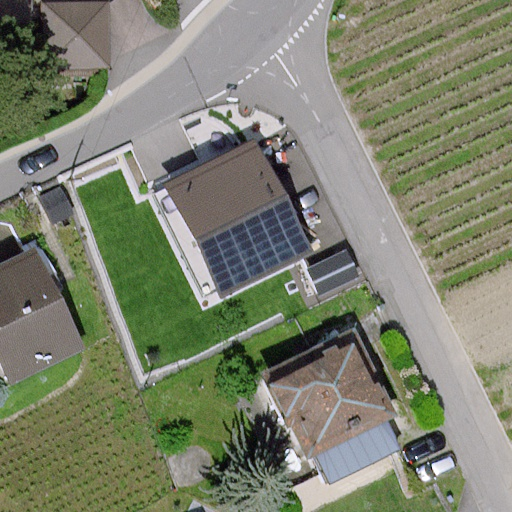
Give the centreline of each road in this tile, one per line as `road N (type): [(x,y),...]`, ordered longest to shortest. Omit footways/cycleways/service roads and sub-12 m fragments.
road 1 (unclassified): [(252,29),(279,53),(330,135),(507,511)]
road 2 (unclassified): [(252,29),(161,97),(0,179)]
